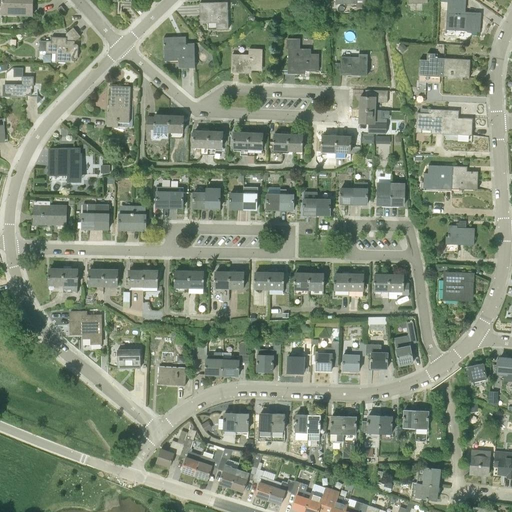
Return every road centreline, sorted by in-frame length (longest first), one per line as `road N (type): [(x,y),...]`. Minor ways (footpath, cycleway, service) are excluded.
road 1 (residential): [(160,432),(194,404),(230,390),(364,393),(442,367)]
road 2 (residential): [(202,108),(339,113),(343,100),(334,92),(218,92)]
road 3 (residential): [(170,251),(280,253),(289,243),(279,230),(177,228),(170,235)]
road 4 (residential): [(160,432),(41,327),(23,301),(9,245)]
road 5 (residential): [(9,245),(11,201),(27,152),(122,46)]
road 6 (residential): [(170,251),(9,245)]
road 7 (unclassified): [(128,474),(0,426)]
road 8 (residential): [(246,511),(128,474)]
